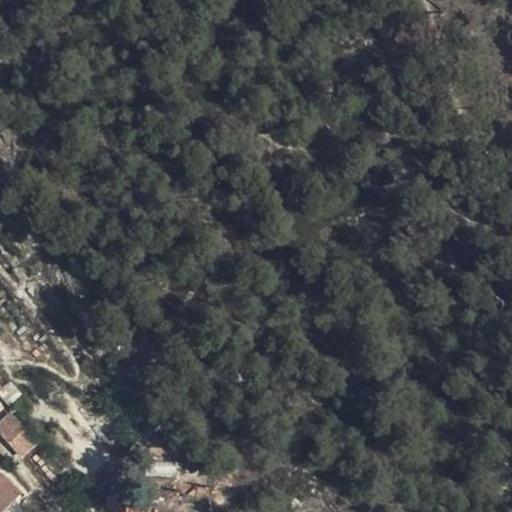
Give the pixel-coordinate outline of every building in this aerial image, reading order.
[(0,392),(13,381),(0,364),(0,392)] [(0,405),(0,419),(18,439),(24,433),(0,405)] [(0,435),(10,447),(18,439),(0,419),(0,435)] [(0,503),(10,492),(0,482),(0,503)] [(168,511),(168,505),(115,501),(113,511),(168,511)]
